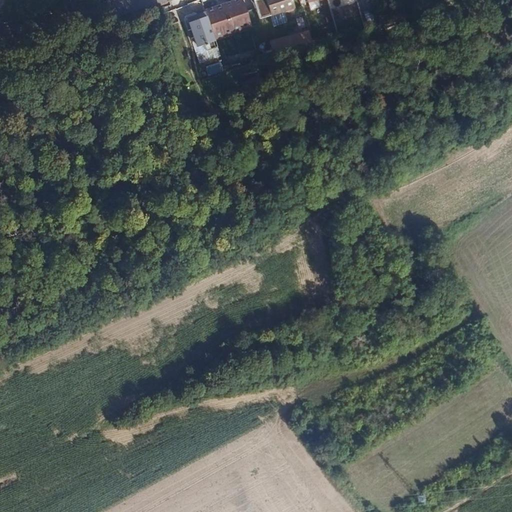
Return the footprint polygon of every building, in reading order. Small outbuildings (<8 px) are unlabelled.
[(249,20),(241,0),(237,0),(206,11),(207,13),(215,37),(250,25),(249,20)] [(254,0),(259,16),(270,13),(266,0),(254,0)] [(282,0),(266,0),(270,13),(283,9),(285,9),(282,0)] [(282,0),(285,9),(286,10),(292,9),(295,7),(292,0),(282,0)] [(283,9),(270,13),(274,25),(287,21),(283,9)] [(215,37),(207,13),(189,19),(192,29),(189,30),(192,39),(195,37),(198,46),(205,44),(208,51),(219,47),(215,37)] [(305,17),(298,19),(300,26),(307,24),(305,17)] [(314,44),(310,29),(292,34),(296,49),(314,44)] [(290,50),(296,49),(292,34),(287,35),(290,50)] [(287,35),(271,39),(275,54),(290,50),(287,35)] [(195,37),(192,39),(200,63),(222,56),(219,47),(208,51),(205,44),(198,46),(195,37)]
